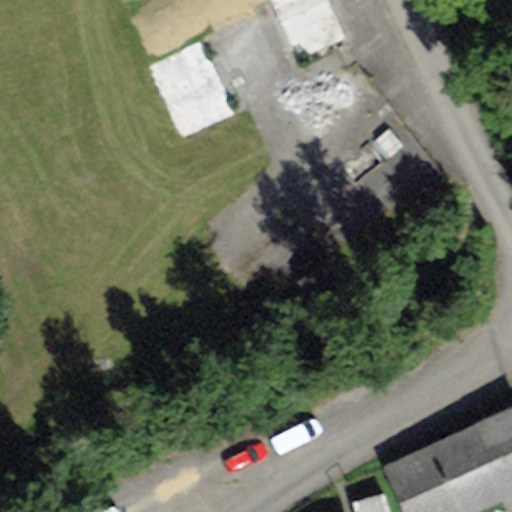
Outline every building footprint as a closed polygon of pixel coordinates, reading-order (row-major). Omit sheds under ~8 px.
[(272,0),(298,58),(344,38),(326,0),(272,0)] [(147,66),(181,139),(236,114),(202,41),(147,66)] [(305,283),(317,301),(339,286),(327,268),(305,283)] [(511,497),(511,413),(389,470),(408,511),(462,511),(509,491),(511,497)] [(361,501),(363,511),(380,511),(377,496),(361,501)]
